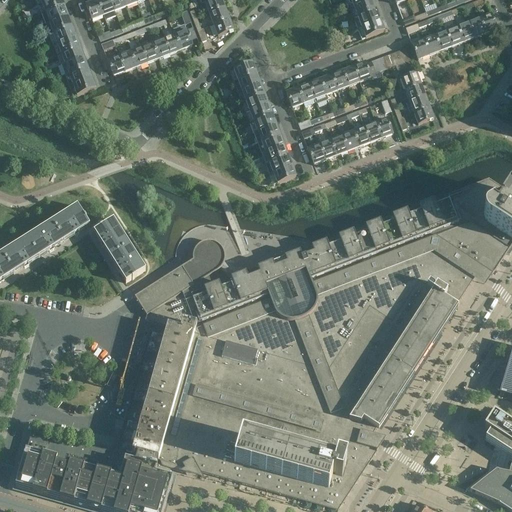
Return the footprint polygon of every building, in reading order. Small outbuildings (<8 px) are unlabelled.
[(53,0),(37,7),(41,17),(63,8),(59,0),(53,0)] [(103,17),(115,13),(109,0),(99,0),(97,1),(103,17)] [(109,0),(115,13),(126,9),(122,0),(109,0)] [(122,0),(126,9),(137,5),(135,0),(122,0)] [(214,0),(204,4),(209,15),(224,9),(220,0),(214,0)] [(345,0),(349,10),(372,2),(370,0),(345,0)] [(483,0),(473,4),(475,8),(475,9),(486,5),(484,0),(483,0)] [(92,22),(103,17),(97,1),(85,5),(92,22)] [(448,5),(450,10),(461,5),(460,1),(448,5)] [(349,10),(353,21),(376,12),(372,2),(349,10)] [(462,8),(464,13),(475,8),(473,4),(462,8)] [(437,10),(439,14),(450,10),(448,5),(437,10)] [(41,17),(45,27),(67,18),(63,8),(41,17)] [(450,13),(452,17),(464,13),(462,8),(450,13)] [(209,15),(213,26),(229,20),(224,9),(209,15)] [(426,14),(428,18),(439,14),(437,10),(426,14)] [(353,21),(357,31),(379,22),(376,12),(353,21)] [(155,18),(157,21),(168,17),(166,13),(155,18)] [(187,13),(181,16),(185,27),(191,25),(187,13)] [(440,17),(441,21),(452,17),(450,13),(440,17)] [(415,18),(416,22),(428,18),(426,14),(415,18)] [(491,16),(479,20),(485,35),(496,31),(491,16)] [(402,21),(404,27),(416,22),(415,18),(414,19),(414,17),(402,21)] [(428,21),(430,25),(441,21),(440,17),(428,21)] [(45,27),(49,37),(71,29),(67,18),(45,27)] [(144,22),(145,26),(157,21),(155,18),(144,22)] [(193,21),(197,32),(201,31),(197,20),(193,21)] [(229,20),(213,26),(218,38),(233,32),(229,20)] [(479,20),(468,24),(474,40),(485,35),(479,20)] [(417,25),(419,30),(430,25),(428,21),(417,25)] [(133,26),(134,30),(145,26),(144,22),(133,26)] [(357,31),(361,41),(383,33),(379,22),(357,31)] [(146,28),(148,33),(159,28),(158,24),(146,28)] [(468,24),(457,29),(463,44),(474,40),(468,24)] [(405,30),(408,36),(419,32),(419,30),(417,25),(405,30)] [(122,31),(123,34),(134,30),(133,26),(122,31)] [(173,30),(175,36),(181,52),(193,47),(191,43),(194,42),(197,41),(193,30),(187,33),(187,31),(184,32),(182,27),(173,30)] [(135,33),(137,37),(148,33),(146,28),(135,33)] [(49,37),(53,47),(75,39),(71,29),(49,37)] [(457,29),(446,33),(452,48),(463,44),(457,29)] [(197,32),(202,44),(205,43),(208,42),(203,30),(201,31),(197,32)] [(110,35),(112,39),(123,34),(122,31),(110,35)] [(98,37),(100,43),(112,39),(110,35),(109,33),(98,37)] [(124,37),(126,41),(137,37),(135,33),(124,37)] [(446,33),(435,37),(441,53),(452,48),(446,33)] [(164,40),(170,56),(181,52),(175,36),(164,40)] [(113,42),(114,46),(126,41),(124,37),(113,42)] [(435,37),(424,42),(430,57),(441,53),(435,37)] [(53,47),(57,58),(79,49),(75,39),(53,47)] [(153,45),(159,60),(170,56),(164,40),(153,45)] [(101,46),(103,52),(115,47),(114,46),(113,42),(101,46)] [(424,42),(423,42),(412,46),(418,62),(430,57),(424,42)] [(141,49),(148,65),(159,60),(153,45),(141,49)] [(57,58),(61,68),(83,59),(79,49),(57,58)] [(130,53),(136,69),(148,65),(141,49),(130,53)] [(406,50),(400,52),(410,77),(415,75),(406,50)] [(400,52),(394,55),(399,66),(395,67),(401,81),(410,77),(400,52)] [(119,58),(125,73),(136,69),(130,53),(119,58)] [(394,55),(389,57),(393,68),(395,67),(399,66),(394,55)] [(389,57),(383,59),(387,70),(393,68),(389,57)] [(107,62),(114,78),(125,73),(119,58),(107,62)] [(61,68),(65,78),(87,70),(83,59),(61,68)] [(387,70),(383,59),(377,61),(382,73),(387,70)] [(376,75),(382,73),(377,61),(372,63),(376,75)] [(371,80),(370,77),(376,75),(372,63),(366,65),(365,64),(354,68),(360,84),(371,80)] [(229,73),(233,84),(255,75),(251,65),(229,73)] [(348,88),(360,84),(354,68),(342,72),(348,88)] [(65,78),(69,88),(91,80),(87,70),(65,78)] [(337,93),(348,88),(342,72),(331,77),(337,93)] [(233,84),(237,94),(259,86),(255,75),(233,84)] [(401,81),(405,92),(421,86),(417,75),(415,75),(410,77),(401,81)] [(326,97),(337,93),(331,77),(320,81),(326,97)] [(69,88),(73,99),(95,90),(91,80),(69,88)] [(315,101),(326,97),(320,81),(309,85),(315,101)] [(304,105),(315,101),(309,85),(297,89),(304,105)] [(237,94),(241,105),(263,96),(259,86),(237,94)] [(405,92),(409,104),(425,97),(421,86),(405,92)] [(292,110),(304,105),(297,89),(286,94),(292,110)] [(241,105),(245,115),(267,106),(263,96),(241,105)] [(409,104),(413,115),(429,109),(425,97),(409,104)] [(366,101),(355,106),(357,110),(368,106),(366,101)] [(381,104),(385,115),(391,113),(387,102),(381,104)] [(380,105),(369,109),(371,113),(381,109),(380,105)] [(245,115),(249,125),(271,116),(267,106),(245,115)] [(355,106),(344,110),(346,114),(357,110),(355,106)] [(393,110),(397,121),(402,119),(397,108),(393,110)] [(429,109),(413,115),(418,126),(434,120),(429,109)] [(344,110),(333,114),(334,119),(346,114),(344,110)] [(357,113),(346,117),(348,121),(359,117),(357,113)] [(333,114),(321,119),(323,123),(334,119),(333,114)] [(249,125),(253,135),(275,127),(271,116),(249,125)] [(346,117),(335,121),(337,126),(348,121),(346,117)] [(321,119),(310,123),(312,127),(323,123),(321,119)] [(397,121),(402,132),(408,130),(403,119),(402,119),(397,121)] [(375,124),(381,140),(392,136),(386,120),(375,124)] [(324,126),(326,130),(337,126),(335,121),(324,126)] [(298,126),(299,128),(300,132),(312,127),(310,123),(309,124),(308,122),(298,126)] [(364,129),(370,145),(381,140),(375,124),(364,129)] [(324,126),(313,130),(314,134),(326,130),(324,126)] [(253,135),(257,146),(279,137),(275,127),(253,135)] [(352,133),(358,149),(370,145),(364,129),(352,133)] [(301,135),(303,140),(312,137),(311,136),(314,134),(313,130),(301,135)] [(341,137),(347,153),(358,149),(352,133),(341,137)] [(257,146),(261,156),(283,147),(279,137),(257,146)] [(329,139),(330,142),(336,157),(347,153),(341,137),(335,140),(334,137),(329,139)] [(319,146),(325,162),(336,157),(330,142),(319,146)] [(307,150),(313,166),(325,162),(319,146),(307,150)] [(261,156),(265,166),(287,158),(283,147),(261,156)] [(265,166),(269,177),(291,168),(287,158),(265,166)] [(269,177),(273,187),(295,178),(291,168),(269,177)] [(487,212),(491,210),(492,209),(492,210),(496,213),(500,207),(499,207),(508,194),(488,181),(447,197),(449,201),(435,206),(434,202),(419,208),(421,212),(408,217),(407,212),(392,218),(394,223),(382,227),(380,223),(365,228),(367,233),(355,238),(353,233),(338,239),(340,243),(328,248),(326,243),(313,249),(312,249),(314,255),(302,259),(300,254),(284,259),(287,265),(281,267),(275,269),(273,264),(257,270),(260,275),(248,280),(246,275),(231,280),(233,286),(221,291),(219,285),(204,290),(201,282),(218,271),(220,270),(222,268),(223,266),(224,263),(224,260),(225,257),(224,254),(223,251),(222,249),(220,247),(218,245),(215,244),(211,242),(208,242),(205,243),(202,244),(200,245),(197,247),(196,249),(194,251),(193,254),(192,256),(192,259),(192,261),(134,298),(146,317),(145,324),(145,323),(153,326),(153,324),(181,332),(182,325),(197,329),(195,337),(192,336),(156,461),(117,449),(115,455),(130,459),(129,463),(170,475),(171,470),(175,472),(183,474),(187,472),(187,471),(190,470),(195,467),(198,473),(200,474),(294,500),(336,511),(337,511),(351,493),(378,451),(366,447),(368,442),(370,436),(371,437),(380,423),(381,423),(381,422),(385,416),(386,415),(385,415),(389,409),(389,410),(390,408),(394,403),(394,402),(398,396),(399,395),(402,389),(403,389),(403,388),(407,382),(407,383),(408,381),(407,381),(411,376),(412,374),(416,368),(416,369),(416,368),(416,367),(420,362),(421,361),(424,355),(425,355),(425,354),(429,348),(430,347),(429,347),(433,341),(433,342),(434,341),(434,340),(438,335),(438,334),(442,328),(443,327),(442,327),(446,321),(447,320),(451,314),(451,313),(455,307),(456,307),(459,302),(460,301),(459,301),(461,299),(462,298),(461,298),(465,292),(465,293),(466,291),(470,286),(470,285),(474,279),(473,278),(478,271),(479,268),(492,277),(511,245),(511,242),(488,226),(487,226),(486,225),(485,224),(485,223),(484,222),(484,221),(483,220),(483,218),(483,217),(483,216),(484,215),(485,213),(487,212)] [(492,209),(491,210),(487,212),(485,213),(484,215),(483,216),(483,217),(483,218),(483,220),(484,221),(484,222),(485,223),(485,224),(486,225),(487,226),(488,226),(511,242),(511,196),(508,194),(499,207),(500,207),(496,213),(492,210),(492,209)] [(79,208),(0,257),(0,285),(1,285),(6,281),(26,269),(31,265),(51,253),(56,249),(91,227),(87,221),(88,221),(86,219),(79,208),(78,208),(79,208)] [(121,274),(127,284),(133,280),(134,281),(136,279),(147,272),(146,271),(146,272),(115,223),(115,222),(115,221),(104,228),(103,228),(101,229),(101,230),(95,234),(102,244),(101,245),(104,250),(105,249),(118,269),(117,270),(120,274),(121,274)] [(85,304),(89,311),(107,300),(103,293),(85,304)] [(120,440),(117,449),(156,461),(192,336),(195,337),(197,329),(195,329),(182,325),(181,332),(153,324),(153,326),(150,335),(120,440)] [(511,400),(511,396),(506,395),(511,377),(510,376),(511,374),(511,372),(511,354),(500,397),(511,400)] [(484,430),(490,434),(499,419),(493,415),(484,430)] [(511,427),(499,419),(490,434),(485,441),(494,447),(511,458),(511,461),(511,465),(510,464),(509,464),(508,465),(507,465),(507,466),(506,467),(506,468),(507,469),(507,470),(508,470),(509,470),(510,470),(509,475),(496,471),(469,493),(500,507),(502,504),(511,508),(511,427)] [(165,497),(169,480),(171,475),(170,475),(129,463),(130,459),(115,455),(107,453),(32,435),(26,453),(25,452),(23,457),(24,457),(25,456),(25,457),(16,489),(97,511),(163,511),(165,506),(163,504),(160,503),(162,498),(163,498),(164,498),(165,497)] [(187,472),(183,474),(192,477),(204,480),(200,474),(198,473),(195,467),(190,470),(187,471),(187,472)]
